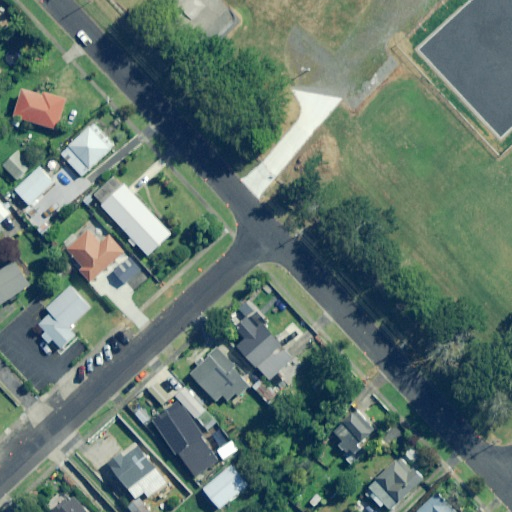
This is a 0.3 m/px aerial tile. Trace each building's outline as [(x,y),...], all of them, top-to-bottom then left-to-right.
[(44,92),(24,85),(14,117),(59,131),(69,100),(44,92)] [(114,146),(93,125),(62,155),(83,176),(114,146)] [(32,166),(19,152),(4,166),(17,180),(32,166)] [(55,182),(41,167),(16,191),(30,206),(55,182)] [(94,196),(131,237),(128,240),(134,247),(138,244),(149,257),(170,237),(137,201),(115,176),(94,196)] [(0,223),(10,214),(0,202),(0,223)] [(104,241),(88,223),(66,242),(63,245),(83,267),(80,270),(91,283),(125,253),(109,236),(104,241)] [(0,305),(32,285),(17,262),(0,272),(0,305)] [(90,308),(70,287),(47,309),(51,313),(39,325),(46,332),(42,336),(49,343),(53,339),(62,349),(76,336),(69,329),(90,308)] [(257,331),(247,320),(236,329),(246,339),(238,346),(268,379),(293,357),(264,325),(257,331)] [(249,374),(222,345),(190,374),(216,402),(223,396),(231,405),(256,382),(249,374)] [(276,395),(265,383),(257,391),(268,403),(276,395)] [(190,386),(177,396),(197,420),(209,409),(190,386)] [(153,421),(177,456),(179,455),(196,479),(221,462),(180,402),(153,421)] [(378,430),(357,409),(334,433),(342,441),(338,445),(346,454),(350,450),(355,454),(378,430)] [(163,474),(140,446),(125,458),(121,454),(109,464),(136,497),(163,474)] [(423,455),(415,446),(405,453),(414,463),(423,455)] [(369,488),(374,493),(371,496),(382,507),(385,504),(392,511),(421,484),(398,460),(369,488)] [(249,486),(232,466),(204,489),(220,509),(249,486)] [(417,511),(455,511),(436,493),(417,511)] [(87,511),(72,495),(53,511),(87,511)] [(150,511),(139,498),(127,507),(131,511),(150,511)]
